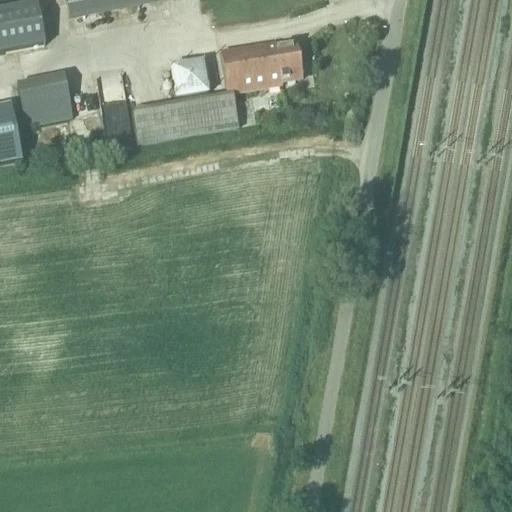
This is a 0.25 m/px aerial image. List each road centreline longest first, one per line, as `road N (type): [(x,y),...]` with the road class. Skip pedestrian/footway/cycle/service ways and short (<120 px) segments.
road 1 (unclassified): [(308,511),(398,0)]
road 2 (track): [(0,211),(317,150),(371,157)]
road 3 (track): [(70,53),(397,6)]
road 4 (track): [(94,192),(54,0)]
